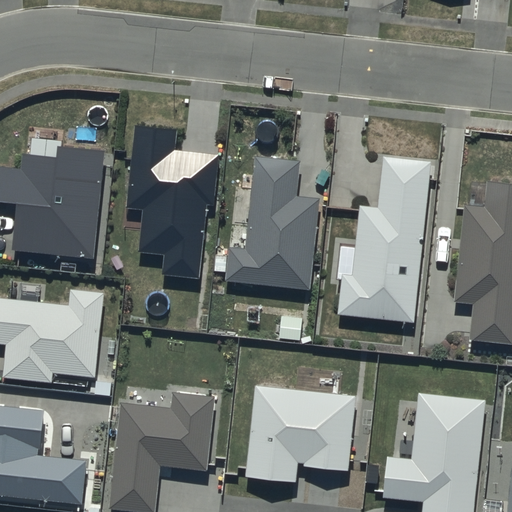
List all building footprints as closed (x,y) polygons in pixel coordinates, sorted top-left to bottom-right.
[(202,278),(214,154),(173,150),(175,126),(135,122),(126,206),(141,208),(137,250),(162,253),(160,273),(202,278)] [(93,254),(103,147),(57,142),(56,153),(23,150),(21,166),(0,163),(0,197),(17,199),(12,246),(93,254)] [(296,193),(300,158),(255,154),(246,247),(228,245),(225,277),(310,287),(320,194),(296,193)] [(413,320),(430,160),(384,155),(379,205),(359,203),(352,272),(342,271),(338,312),(413,320)] [(511,341),(511,180),(487,178),(484,204),(464,202),(454,300),(473,302),(470,338),(511,341)] [(95,373),(104,290),(71,287),(69,304),(0,296),(0,341),(6,342),(3,374),(53,379),(54,369),(95,373)] [(348,467),(356,394),(255,383),(245,473),(296,478),(298,461),(348,467)] [(208,467),(215,394),(174,390),(172,406),(121,400),(110,505),(156,510),(161,463),(208,467)] [(473,511),(485,398),(419,392),(413,456),(386,454),(382,497),(423,501),(422,511),(473,511)] [(39,452),(44,407),(0,402),(0,493),(82,502),(87,457),(39,452)]
